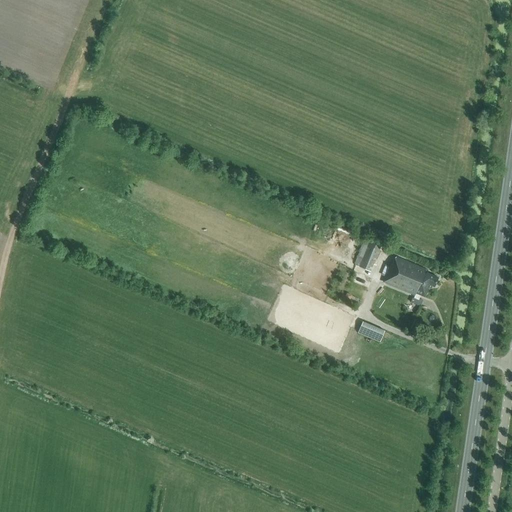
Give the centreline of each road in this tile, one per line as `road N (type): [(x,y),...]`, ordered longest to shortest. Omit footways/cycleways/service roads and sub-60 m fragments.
road 1 (primary): [(462,511),(511,168)]
road 2 (unclassified): [(492,511),(511,377)]
